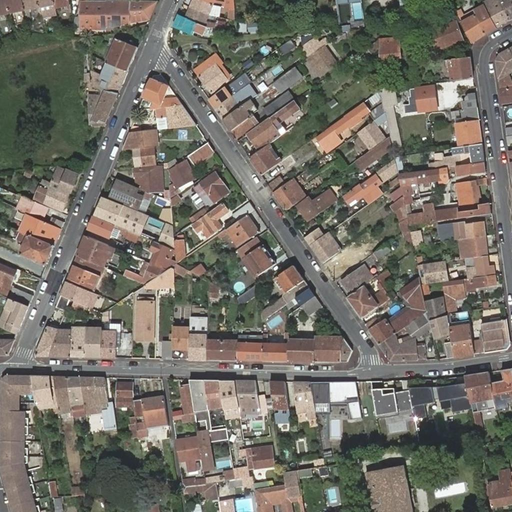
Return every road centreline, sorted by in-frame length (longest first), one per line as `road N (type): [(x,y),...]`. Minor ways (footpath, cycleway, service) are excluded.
road 1 (residential): [(372,373),(366,349),(149,48)]
road 2 (residential): [(20,368),(372,373)]
road 3 (residential): [(149,48),(20,368)]
road 4 (residential): [(511,35),(485,50),(511,258)]
road 5 (residential): [(372,373),(511,358)]
